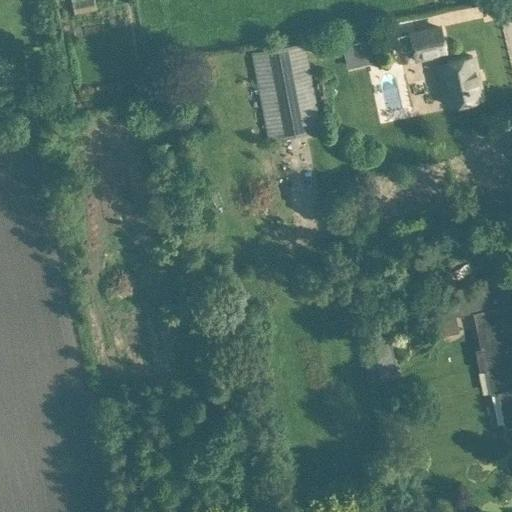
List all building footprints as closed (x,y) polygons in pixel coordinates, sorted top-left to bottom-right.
[(71,0),(74,15),(97,9),(95,0),(71,0)] [(409,34),(397,37),(401,52),(412,49),(414,58),(437,53),(439,63),(438,63),(448,106),(481,98),(478,82),(477,82),(475,72),(472,56),(446,62),(444,52),(446,51),(440,27),(409,34)] [(269,141),(321,131),(304,42),(252,52),(269,141)] [(511,282),(506,270),(469,289),(492,393),(499,391),(506,426),(511,424),(511,303),(507,285),(511,282)] [(376,382),(396,377),(388,338),(368,343),(376,382)]
